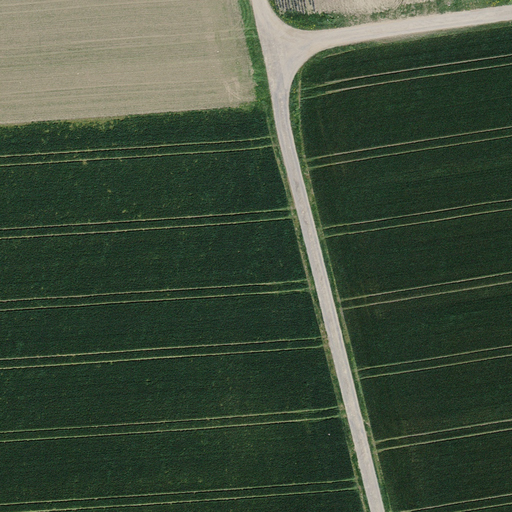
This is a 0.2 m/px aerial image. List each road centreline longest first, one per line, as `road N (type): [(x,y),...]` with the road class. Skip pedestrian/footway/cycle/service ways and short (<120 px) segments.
road 1 (track): [(260,0),(377,511)]
road 2 (track): [(268,46),(511,12)]
